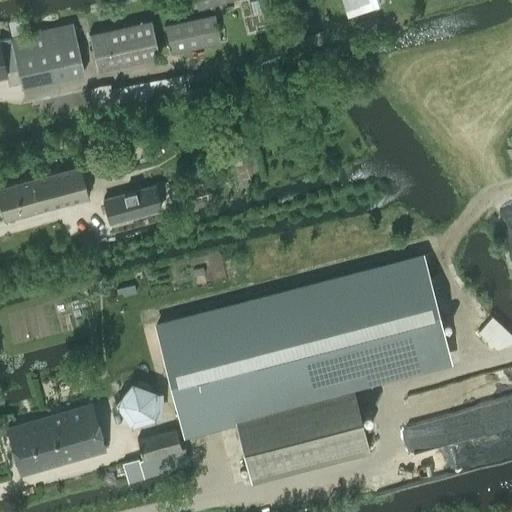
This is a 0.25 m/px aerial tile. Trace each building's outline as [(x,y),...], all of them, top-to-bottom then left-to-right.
[(229,0),(198,0),(201,7),(208,5),(210,11),(231,4),(229,0)] [(377,0),(340,0),(346,16),(379,6),(377,0)] [(170,52),(220,42),(214,13),(164,24),(170,52)] [(22,20),(7,23),(11,39),(0,41),(0,79),(7,78),(4,65),(17,62),(21,85),(85,72),(75,24),(25,34),(22,20)] [(97,69),(160,55),(152,20),(89,34),(97,69)] [(114,102),(114,104),(174,92),(174,95),(186,92),(182,74),(110,88),(109,83),(90,87),(94,106),(114,102)] [(0,186),(0,200),(5,218),(5,219),(89,195),(80,164),(0,186)] [(155,185),(104,199),(110,221),(162,207),(155,185)] [(447,348),(421,251),(152,320),(183,434),(234,420),(234,418),(353,387),(349,372),(447,348)] [(155,388),(130,380),(114,401),(130,422),(155,414),(155,388)] [(234,420),(250,480),(369,449),(353,387),(234,418),(234,420)] [(91,402),(6,427),(19,473),(105,448),(91,402)] [(127,481),(147,475),(183,464),(181,459),(217,448),(211,429),(176,440),(173,429),(137,440),(143,459),(138,460),(137,459),(121,463),(127,481)]
